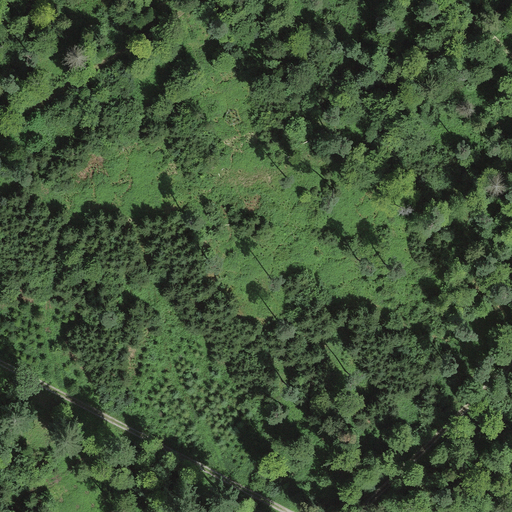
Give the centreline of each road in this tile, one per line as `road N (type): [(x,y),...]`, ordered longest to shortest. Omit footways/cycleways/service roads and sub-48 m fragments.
road 1 (track): [(292,511),(0,353)]
road 2 (track): [(200,0),(0,131)]
road 3 (track): [(358,511),(511,366)]
